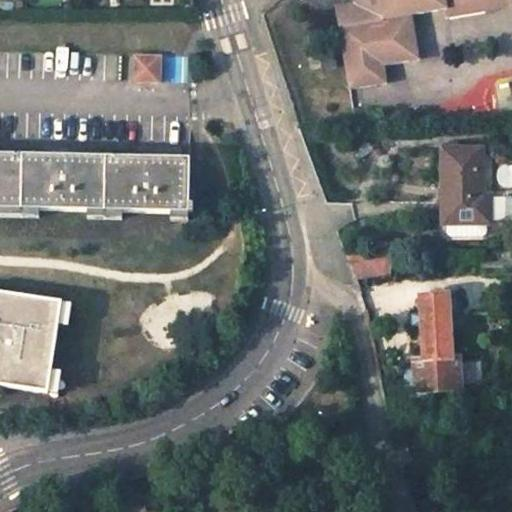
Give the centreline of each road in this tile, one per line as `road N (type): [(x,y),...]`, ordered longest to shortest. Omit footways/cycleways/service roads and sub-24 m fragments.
road 1 (residential): [(0,473),(188,426),(248,381),(282,333),(294,258)]
road 2 (residential): [(294,258),(352,325),(393,511)]
road 3 (residential): [(252,101),(0,94)]
road 4 (residential): [(294,258),(252,101)]
